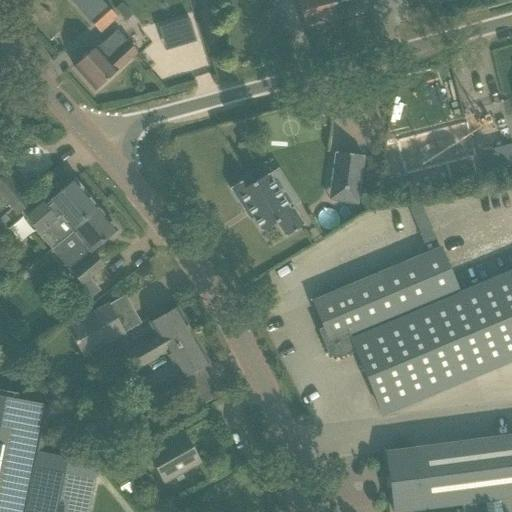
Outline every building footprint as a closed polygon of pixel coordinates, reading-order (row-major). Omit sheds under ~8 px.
[(297,0),(299,8),(304,28),(337,19),(332,0),(297,0)] [(332,0),(337,19),(370,10),(367,0),(332,0)] [(87,18),(100,32),(116,18),(103,3),(87,18)] [(88,54),(73,67),(95,91),(115,73),(130,59),(132,57),(136,53),(127,42),(116,31),(97,48),(96,46),(88,54)] [(466,122),(386,144),(398,188),(448,175),(450,181),(479,174),(466,122)] [(511,143),(475,153),(480,174),(511,165),(511,143)] [(343,189),(346,190),(346,187),(358,189),(363,156),(335,152),(331,185),(343,187),(343,189)] [(276,222),(285,237),(303,226),(292,208),(289,210),(267,174),(252,184),(248,177),(230,188),(244,210),(247,208),(261,232),(276,222)] [(6,175),(0,179),(0,211),(6,206),(12,212),(16,217),(31,204),(27,199),(6,175)] [(52,249),(73,231),(71,229),(97,208),(97,207),(74,180),(48,202),(46,199),(24,217),(49,246),(52,249)] [(71,273),(81,284),(88,279),(103,266),(91,252),(116,231),(97,208),(71,229),(73,231),(52,249),(72,273),(71,273)] [(355,351),(382,414),(511,359),(511,271),(459,294),(440,247),(331,294),(312,302),(323,328),(318,330),(318,331),(319,331),(329,354),(338,358),(355,351)] [(66,329),(82,357),(124,333),(108,305),(66,329)] [(124,355),(134,371),(193,337),(176,307),(149,323),(156,336),(124,355)] [(0,342),(5,348),(14,341),(0,323),(0,342)] [(138,381),(148,399),(164,390),(163,389),(181,379),(181,380),(192,374),(209,364),(193,337),(134,371),(139,380),(138,381)] [(0,511),(85,511),(96,463),(42,452),(50,411),(43,409),(44,405),(0,395),(0,511)] [(60,419),(101,470),(121,454),(102,431),(97,435),(75,407),(60,419)] [(148,454),(164,482),(198,462),(183,434),(148,454)] [(511,435),(383,453),(390,511),(404,511),(461,505),(461,511),(471,511),(511,506),(511,435)] [(127,475),(114,482),(120,495),(134,488),(127,475)] [(174,511),(166,500),(148,511),(174,511)]
